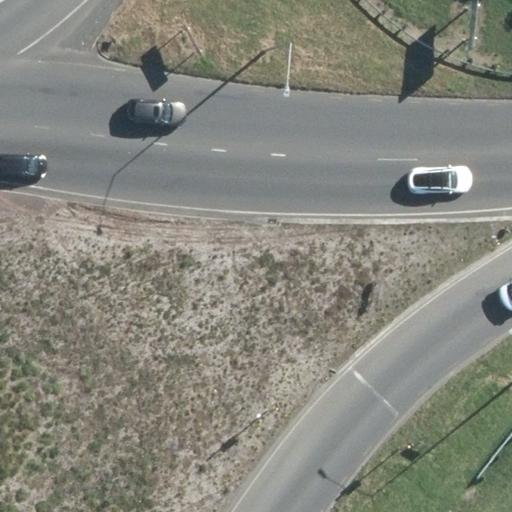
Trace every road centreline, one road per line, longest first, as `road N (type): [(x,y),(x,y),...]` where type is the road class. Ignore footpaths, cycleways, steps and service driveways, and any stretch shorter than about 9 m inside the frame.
road 1 (primary): [(0,124),(282,156),(511,156)]
road 2 (primary): [(511,290),(452,328),(381,390),(285,511)]
